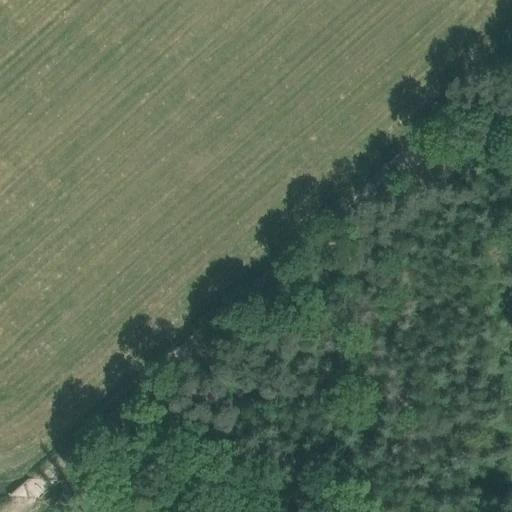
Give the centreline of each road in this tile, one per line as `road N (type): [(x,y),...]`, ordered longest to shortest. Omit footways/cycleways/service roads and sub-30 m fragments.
road 1 (track): [(163,371),(457,119),(511,120)]
road 2 (track): [(163,371),(8,511)]
